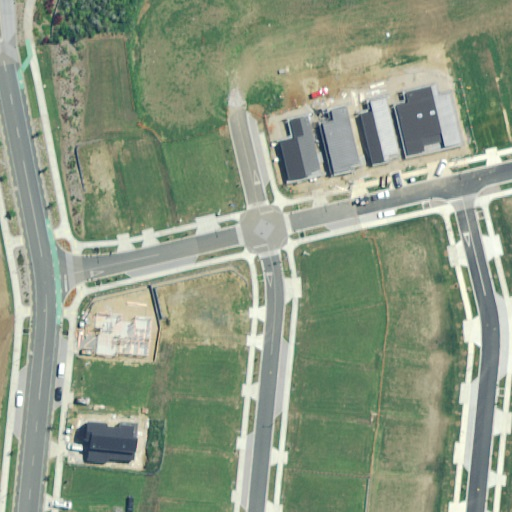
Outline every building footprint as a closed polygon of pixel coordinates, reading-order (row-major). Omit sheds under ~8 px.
[(408,103),(396,106),(408,155),(424,151),(423,145),(443,140),(445,146),(460,142),(448,93),(438,96),(435,86),(406,93),(408,103)] [(385,98),(361,103),(363,113),(361,114),(373,163),(389,159),(388,155),(398,153),(385,98)] [(359,161),(346,107),(331,110),(334,121),(322,123),(334,172),(351,168),(350,163),(359,161)] [(320,169),(307,116),(290,120),(295,138),(280,141),(289,180),(311,174),(310,171),(320,169)] [(141,157),(124,161),(137,213),(149,210),(150,214),(168,210),(157,163),(143,167),(141,157)] [(54,292),(52,270),(33,272),(35,294),(54,292)] [(122,314),(97,312),(95,334),(99,334),(97,355),(118,357),(118,354),(149,357),(153,317),(136,316),(135,323),(121,322),(122,314)] [(169,368),(167,386),(175,387),(175,392),(224,397),(226,380),(230,381),(232,357),(218,356),(217,360),(185,357),(184,370),(169,368)] [(106,425),(86,423),(85,441),(90,441),(88,462),(108,464),(109,459),(135,461),(138,425),(120,423),(120,429),(106,428),(106,425)] [(226,462),(171,457),(167,498),(211,503),(213,483),(224,484),(226,462)] [(337,504),(335,491),(319,492),(320,505),(337,504)]
